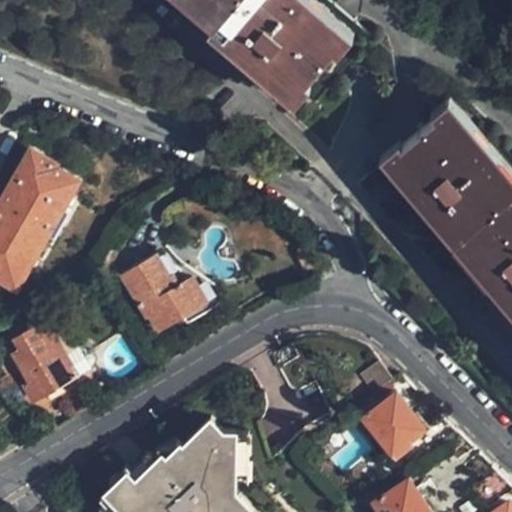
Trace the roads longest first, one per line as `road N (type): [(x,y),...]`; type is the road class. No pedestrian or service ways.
road 1 (unclassified): [(348,308),(351,280),(341,245),(307,194),(212,141),(0,55)]
road 2 (tertiary): [(348,308),(277,315),(0,475)]
road 3 (tertiary): [(511,456),(374,317),(348,308)]
